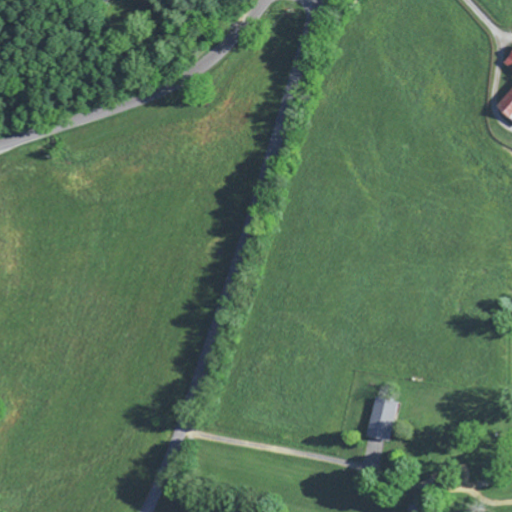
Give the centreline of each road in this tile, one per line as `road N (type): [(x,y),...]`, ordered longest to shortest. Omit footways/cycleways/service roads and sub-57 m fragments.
road 1 (residential): [(148,511),(306,47),(315,16),(303,0)]
road 2 (residential): [(0,145),(178,80),(211,60),(265,0)]
